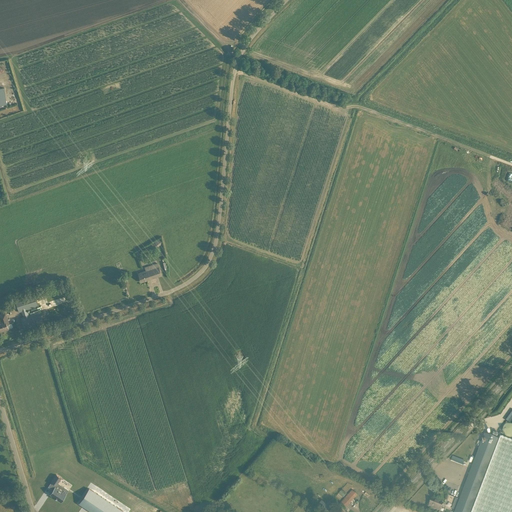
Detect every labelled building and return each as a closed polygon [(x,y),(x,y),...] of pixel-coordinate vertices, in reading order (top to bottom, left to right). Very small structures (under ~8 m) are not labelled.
[(159,238),(154,242),(158,247),(163,243),(159,238)] [(138,273),(141,282),(162,275),(158,263),(144,268),(145,271),(138,273)] [(66,302),(47,308),(50,307),(48,303),(64,297),(60,285),(15,300),(19,312),(21,311),(22,312),(23,316),(20,317),(25,329),(70,314),(66,302)] [(4,330),(8,329),(7,325),(9,324),(5,313),(0,314),(0,319),(1,321),(0,321),(0,330),(4,330)] [(485,435),(472,469),(460,500),(455,511),(472,511),(500,441),(485,435)] [(472,511),(511,511),(511,442),(501,438),(500,441),(472,511)] [(463,465),(465,461),(452,456),(451,461),(463,465)] [(56,485),(58,482),(61,478),(56,474),(52,481),(56,485)] [(69,490),(64,487),(61,491),(55,486),(53,489),(50,494),(54,497),(57,499),(61,502),(66,494),(69,490)] [(81,506),(91,511),(121,511),(122,511),(105,500),(104,499),(89,489),(84,496),(79,504),(81,506)] [(345,508),(357,495),(352,491),(340,504),(345,508)] [(62,511),(41,498),(36,505),(47,511),(62,511)] [(428,508),(440,511),(443,504),(431,500),(428,508)] [(326,506),(325,506),(322,502),(315,510),(317,511),(331,511),(335,507),(330,502),(326,506)]
